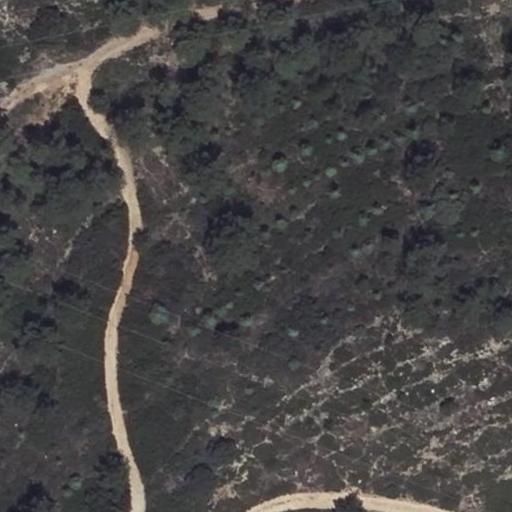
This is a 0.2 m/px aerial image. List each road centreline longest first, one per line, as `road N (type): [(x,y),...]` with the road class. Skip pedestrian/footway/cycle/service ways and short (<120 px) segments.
road 1 (track): [(71,71),(117,166),(128,209),(127,272),(105,339),(135,511)]
road 2 (track): [(276,0),(114,43),(0,119)]
road 3 (track): [(263,511),(282,502),(338,499),(419,511)]
